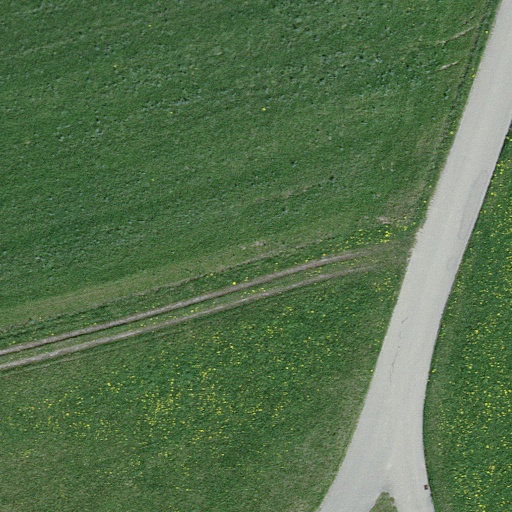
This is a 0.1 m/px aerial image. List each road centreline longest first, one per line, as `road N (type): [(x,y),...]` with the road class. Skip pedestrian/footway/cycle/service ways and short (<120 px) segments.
road 1 (track): [(0,358),(447,231)]
road 2 (unclassified): [(391,410),(511,42)]
